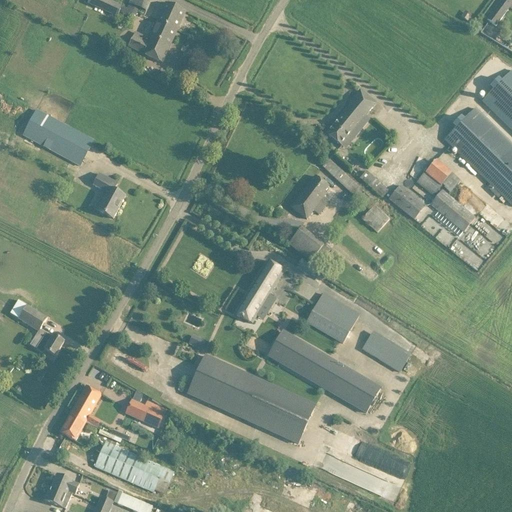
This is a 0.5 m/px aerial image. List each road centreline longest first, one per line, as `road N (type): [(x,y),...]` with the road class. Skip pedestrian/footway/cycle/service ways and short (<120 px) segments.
road 1 (unclassified): [(7,511),(283,0)]
road 2 (unknown): [(275,13),(441,133)]
